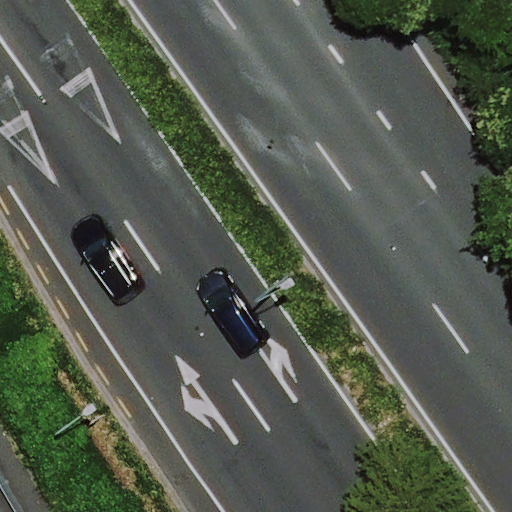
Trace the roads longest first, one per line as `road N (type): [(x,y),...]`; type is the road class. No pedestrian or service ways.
road 1 (primary): [(333,511),(0,33)]
road 2 (primary): [(216,0),(382,234)]
road 3 (primary): [(308,0),(382,234)]
road 4 (primary): [(382,234),(511,382)]
